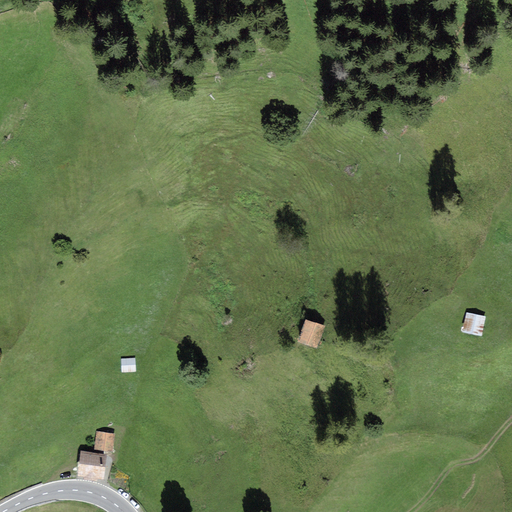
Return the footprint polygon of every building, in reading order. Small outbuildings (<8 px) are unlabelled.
[(489,319),(467,315),(464,332),(487,336),(489,319)] [(325,328),(305,320),(298,339),(317,347),(325,328)] [(121,372),(136,372),(135,357),(120,358),(121,372)] [(115,433),(96,431),(94,449),(113,451),(115,433)] [(107,454),(81,450),(77,476),(84,477),(84,479),(97,481),(98,478),(103,479),(107,454)]
